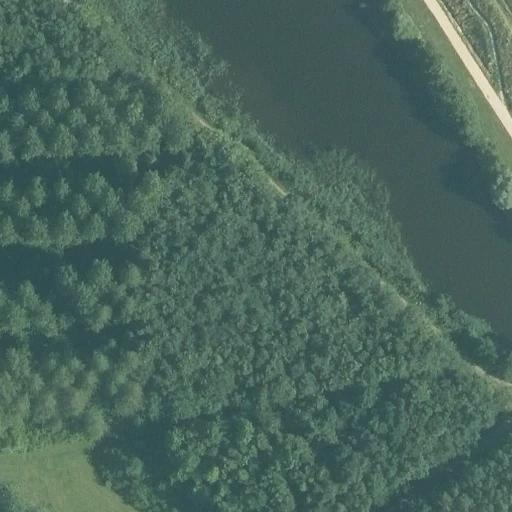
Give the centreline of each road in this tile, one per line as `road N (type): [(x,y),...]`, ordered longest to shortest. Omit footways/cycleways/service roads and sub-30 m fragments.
road 1 (unknown): [(511,400),(69,0)]
road 2 (unknown): [(416,511),(511,439)]
